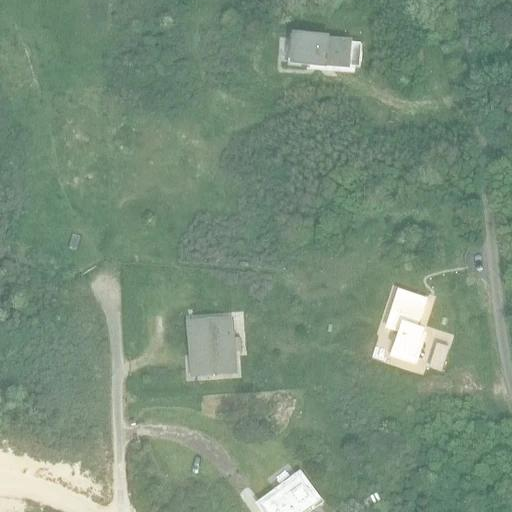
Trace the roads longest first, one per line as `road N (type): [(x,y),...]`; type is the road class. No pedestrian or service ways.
road 1 (unclassified): [(511,387),(465,0)]
road 2 (unclassified): [(119,511),(108,295)]
